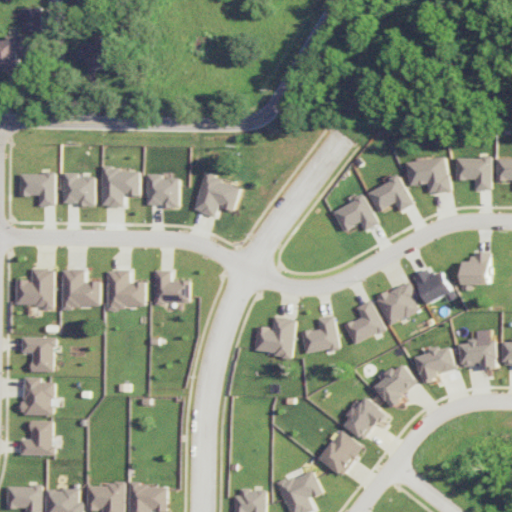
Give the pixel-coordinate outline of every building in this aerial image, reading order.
[(24,8),(24,31),(44,31),(44,8),(24,8)] [(0,70),(23,70),(22,56),(31,56),(30,35),(7,36),(7,40),(0,40),(0,70)] [(87,44),(87,65),(117,65),(117,71),(125,70),(124,57),(112,57),(111,43),(87,44)] [(409,162),(413,186),(430,183),(432,194),(453,190),(448,156),(409,162)] [(494,157),(459,156),(458,179),(478,180),(478,189),(493,189),(494,157)] [(511,157),(499,157),(498,180),(511,180),(511,157)] [(143,195),(142,170),(123,171),(123,166),(104,166),(105,206),(127,206),(127,195),(143,195)] [(66,204),(98,204),(98,177),(82,177),(82,172),(66,172),(66,204)] [(24,173),(23,195),(42,196),(42,205),(57,205),(58,173),(24,173)] [(149,206),(181,206),(182,178),(165,177),(165,174),(150,174),(149,206)] [(196,210),(218,216),(220,206),(236,211),(243,185),(207,174),(196,210)] [(402,210),(415,205),(403,176),(371,190),(380,211),(399,203),(402,210)] [(336,211),(346,230),(363,222),(368,230),(381,223),(366,194),(336,211)] [(493,252),(474,252),(474,261),(465,261),(464,290),(474,290),(474,284),(492,284),(493,252)] [(19,306),(56,306),(56,268),(34,268),(34,280),(19,280),(19,306)] [(448,296),(450,301),(458,297),(446,270),(435,275),(431,268),(417,275),(430,304),(448,296)] [(64,306),(102,307),(103,281),(87,281),(88,270),(65,269),(64,306)] [(110,270),(110,310),(127,310),(127,305),(147,306),(148,281),(133,281),(133,270),(110,270)] [(173,270),(157,270),(157,302),(191,303),(192,280),(173,280),(173,270)] [(392,324),(424,310),(411,282),(379,297),(392,324)] [(347,325),(358,344),(388,329),(373,299),(359,307),(363,316),(347,325)] [(342,347),(335,315),(320,318),(322,328),(304,332),(309,354),(342,347)] [(259,326),(257,353),(295,355),(297,318),(276,316),(275,327),(259,326)] [(24,352),(34,352),(34,371),(56,372),(57,337),(25,336),(24,352)] [(463,366),(483,365),(483,369),(499,368),(497,340),(481,341),(480,338),(470,339),(470,343),(462,343),(463,366)] [(452,346),(443,349),(442,345),(431,348),(432,352),(418,356),(424,380),(459,371),(452,346)] [(421,385),(406,363),(377,382),(391,405),(421,385)] [(55,382),(43,382),(43,377),(26,377),(25,414),(55,415),(55,382)] [(346,425),(367,440),(388,411),(367,396),(346,425)] [(22,455),(55,455),(55,420),(33,420),(33,439),(23,439),(22,455)] [(322,460),(345,475),(365,445),(342,430),(322,460)] [(280,484),(291,511),(310,511),(316,510),(311,499),(324,493),(314,469),(280,484)] [(126,511),(126,484),(89,484),(88,510),(103,510),(103,511),(126,511)] [(130,511),(152,511),(153,511),(168,511),(169,484),(131,484),(130,511)] [(9,486),(9,508),(28,508),(27,511),(44,511),(44,485),(9,486)] [(85,511),(85,501),(80,502),(80,488),(46,489),(47,511),(85,511)] [(268,511),(268,489),(242,489),(242,495),(236,495),(236,511),(268,511)]
